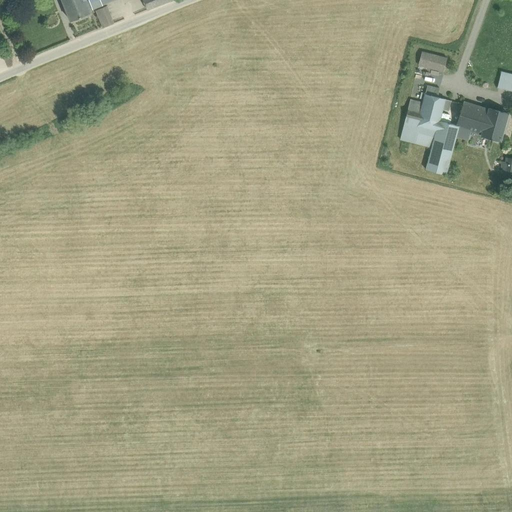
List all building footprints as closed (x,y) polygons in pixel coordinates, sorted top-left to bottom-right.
[(86,0),(62,0),(71,21),(91,12),(90,9),(86,0)] [(86,0),(90,9),(104,4),(102,0),(86,0)] [(143,0),(147,10),(171,0),(143,0)] [(107,6),(96,10),(103,28),(114,23),(107,6)] [(422,52),(419,65),(444,71),(447,59),(422,52)] [(511,74),(502,72),(498,87),(511,90),(511,74)] [(427,86),(425,94),(437,97),(439,89),(427,86)] [(400,139),(432,147),(439,121),(440,121),(443,107),(445,99),(437,97),(425,94),(423,103),(411,100),(400,139)] [(464,103),(458,126),(459,126),(456,136),(467,139),(470,131),(482,134),(489,111),(488,111),(464,103)] [(482,134),(482,135),(500,140),(507,114),(489,109),(488,111),(489,111),(482,134)] [(439,121),(432,147),(426,170),(446,175),(456,136),(459,126),(458,126),(440,121),(439,121)]
